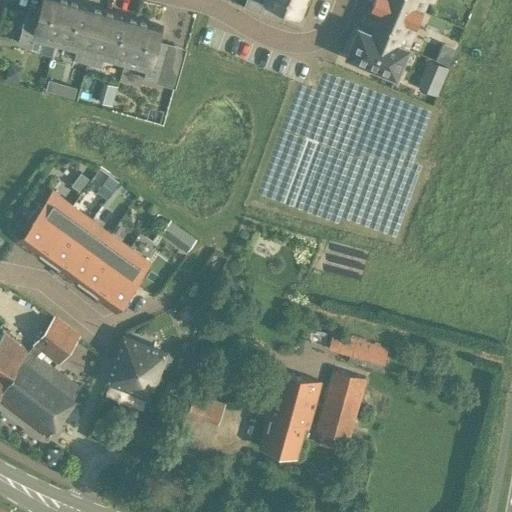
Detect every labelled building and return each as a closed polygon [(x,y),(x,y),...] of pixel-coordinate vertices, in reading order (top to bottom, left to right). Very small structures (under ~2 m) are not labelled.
[(26,10),(17,42),(30,45),(32,38),(54,44),(66,0),(41,0),(38,14),(26,10)] [(75,0),(66,0),(54,44),(76,50),(74,58),(86,61),(95,30),(84,27),(90,4),(75,0)] [(305,0),(244,0),(243,5),(274,16),(278,5),(300,14),(305,0)] [(361,27),(361,28),(405,44),(413,24),(415,24),(421,8),(420,8),(420,7),(401,0),(371,0),(369,5),(371,5),(361,27)] [(95,30),(86,61),(99,65),(101,57),(123,64),(136,17),(114,11),(107,33),(95,30)] [(136,17),(123,64),(145,70),(143,78),(156,81),(165,50),(155,47),(162,25),(136,17)] [(357,25),(345,55),(394,76),(407,46),(404,45),(405,44),(361,28),(361,27),(357,25)] [(436,57),(449,62),(455,46),(442,41),(436,57)] [(421,87),(437,94),(449,63),(448,63),(433,57),(421,87)] [(180,67),(167,64),(162,83),(174,87),(180,67)] [(284,161),(284,173),(299,173),(299,161),(284,161)] [(81,172),(72,184),(80,190),(88,178),(81,172)] [(111,174),(99,190),(109,197),(120,181),(111,174)] [(29,221),(19,234),(40,250),(73,206),(51,190),(40,205),(37,203),(26,219),(29,221)] [(73,206),(40,250),(59,264),(92,220),(73,206)] [(92,220),(59,264),(78,278),(111,234),(92,220)] [(179,232),(174,239),(173,239),(186,249),(195,237),(182,228),(179,232)] [(111,234),(78,278),(97,292),(130,248),(111,234)] [(130,248),(97,292),(116,306),(126,292),(129,294),(141,278),(138,276),(148,261),(130,248)] [(3,330),(0,333),(0,400),(45,436),(53,428),(73,398),(79,387),(53,368),(34,355),(39,348),(58,362),(76,338),(50,319),(27,350),(3,330)] [(212,330),(211,348),(227,348),(228,330),(212,330)] [(333,332),(328,348),(352,354),(350,360),(380,368),(386,347),(333,332)] [(123,335),(115,356),(164,374),(171,354),(163,352),(164,351),(123,335)] [(115,356),(106,377),(146,393),(143,400),(152,404),(164,374),(115,356)] [(331,368),(315,429),(314,430),(349,439),(366,377),(331,368)] [(303,427),(307,428),(319,382),(275,370),(262,416),(266,417),(258,446),(296,456),(303,427)] [(201,391),(193,413),(215,421),(223,399),(201,391)]
